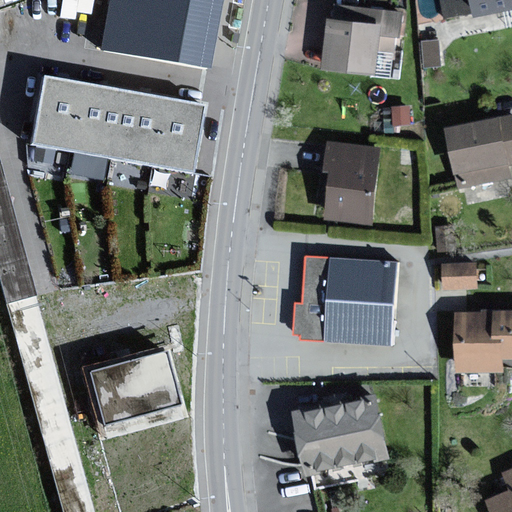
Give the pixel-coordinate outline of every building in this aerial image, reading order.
[(225,0),(114,0),(106,50),(213,70),(225,0)] [(511,0),(440,0),(444,18),(511,7),(511,0)] [(400,38),(403,12),(338,5),(336,20),(326,19),(321,69),(376,75),(381,36),(400,38)] [(440,40),(422,41),(424,68),(442,67),(440,40)] [(72,151),(85,82),(45,75),(32,144),(72,151)] [(113,158),(125,89),(85,82),(72,151),(113,158)] [(155,166),(167,97),(125,89),(113,158),(155,166)] [(195,173),(207,104),(167,97),(155,166),(195,173)] [(416,108),(398,108),(398,126),(416,126),(416,108)] [(511,116),(445,129),(456,188),(505,179),(503,168),(511,166),(511,116)] [(381,148),(327,143),(324,171),(330,172),(325,220),(373,225),(381,148)] [(96,511),(0,162),(0,283),(63,511),(96,511)] [(454,226),(435,226),(436,255),(456,254),(454,226)] [(400,261),(306,256),(303,303),(295,302),(293,335),(302,335),(301,342),(395,347),(400,261)] [(477,266),(442,266),(441,285),(477,285),(477,266)] [(511,354),(511,312),(457,314),(458,371),(502,370),(502,355),(511,354)] [(167,347),(79,370),(98,443),(186,420),(167,347)] [(377,398),(293,414),(300,449),(303,466),(305,473),(311,472),(388,457),(377,398)] [(511,511),(511,473),(508,475),(511,483),(511,497),(496,504),(499,511),(511,511)]
